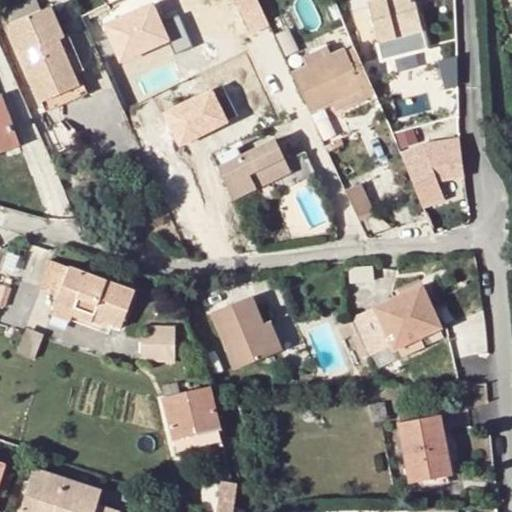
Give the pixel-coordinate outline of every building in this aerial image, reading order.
[(240,0),(248,30),(267,25),(261,0),(240,0)] [(368,2),(377,43),(404,37),(421,33),(414,4),(408,4),(406,0),(371,0),(372,1),(368,2)] [(58,40),(62,38),(50,9),(19,22),(52,96),(78,85),(58,40)] [(7,28),(40,101),(52,96),(19,22),(7,28)] [(423,45),(421,33),(404,37),(406,43),(407,48),(423,45)] [(78,85),(81,83),(87,80),(67,35),(62,38),(58,40),(78,85)] [(406,43),(404,37),(377,43),(379,49),(406,43)] [(343,49),(292,72),(298,85),(309,109),(310,113),(333,102),(361,89),(343,49)] [(52,96),(56,106),(85,93),(81,83),(78,85),(52,96)] [(367,102),(361,89),(333,102),(338,114),(367,102)] [(52,96),(40,101),(44,111),(56,106),(52,96)] [(0,128),(10,125),(0,97),(0,128)] [(0,150),(18,144),(10,125),(0,128),(0,150)] [(417,127),(399,131),(403,148),(422,143),(417,127)] [(275,139),(268,143),(282,175),(290,171),(286,161),(275,139)] [(247,152),(241,140),(234,143),(240,156),(247,152)] [(282,175),(268,143),(247,152),(240,156),(234,143),(212,153),(233,199),(282,175)] [(306,152),(286,161),(290,171),(297,185),(317,175),(306,152)] [(434,209),(423,211),(431,229),(460,222),(452,201),(454,200),(444,167),(419,174),(427,204),(433,204),(434,209)] [(346,191),(358,219),(372,212),(359,184),(346,191)] [(131,291),(47,261),(37,287),(58,295),(51,315),(69,322),(71,315),(100,325),(101,321),(118,327),(131,291)] [(394,351),(417,339),(441,329),(421,286),(350,319),(356,334),(368,357),(390,345),(394,351)] [(233,365),(270,346),(256,320),(241,292),(205,311),(233,365)] [(256,320),(270,346),(278,342),(264,316),(256,320)] [(356,334),(350,319),(338,325),(344,339),(349,337),(356,334)] [(153,327),(151,339),(170,342),(171,331),(153,327)] [(356,334),(349,337),(360,360),(368,357),(356,334)] [(179,343),(170,342),(151,339),(145,338),(143,350),(178,355),(179,343)] [(421,348),(417,339),(394,351),(397,359),(421,348)] [(164,399),(171,427),(216,418),(211,396),(209,390),(164,399)] [(383,402),(370,404),(373,420),(386,418),(383,402)] [(440,416),(397,423),(408,482),(451,475),(440,416)] [(216,418),(171,427),(174,440),(188,437),(218,430),(216,418)] [(226,432),(177,439),(178,449),(227,441),(226,432)] [(34,471),(20,511),(115,511),(94,505),(98,492),(34,471)] [(219,489),(216,511),(230,511),(235,492),(219,489)]
